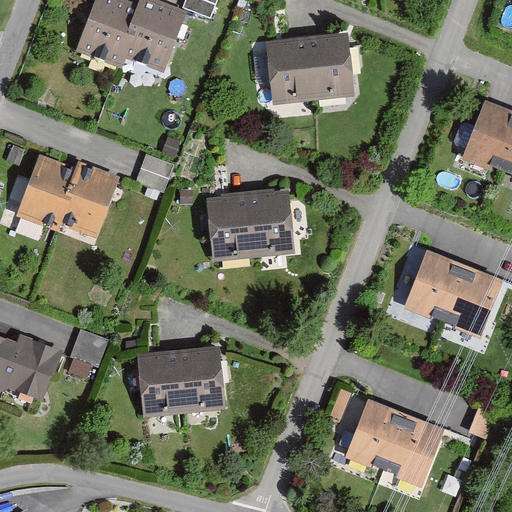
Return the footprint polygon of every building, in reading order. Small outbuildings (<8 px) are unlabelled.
[(138,0),(138,3),(130,0),(94,0),(76,50),(123,68),(127,58),(165,72),(188,10),(160,0),(138,0)] [(185,0),(183,6),(210,17),(217,0),(185,0)] [(352,35),(266,43),(272,102),(357,94),(352,35)] [(511,111),(487,102),(463,164),(511,182),(511,111)] [(162,154),(175,159),(181,141),(169,136),(162,154)] [(76,167),(40,153),(16,215),(59,231),(61,224),(97,238),(121,175),(78,159),(76,167)] [(146,154),(136,182),(164,192),(175,164),(146,154)] [(290,193),(209,200),(215,264),(296,257),(290,193)] [(507,284),(429,254),(407,311),(485,341),(507,284)] [(96,374),(105,334),(80,328),(71,368),(96,374)] [(55,354),(0,336),(0,397),(38,409),(55,354)] [(223,350),(138,357),(143,415),(228,407),(223,350)] [(329,420),(355,429),(367,396),(340,387),(329,420)] [(448,430),(370,401),(348,460),(425,490),(448,430)] [(479,404),(467,431),(486,436),(495,409),(479,404)]
